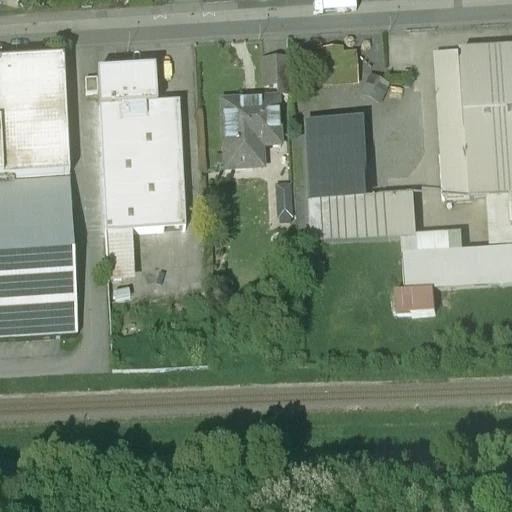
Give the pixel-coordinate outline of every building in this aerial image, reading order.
[(20,0),(0,0),(0,2),(17,9),(20,0)] [(511,51),(460,55),(469,195),(511,192),(511,51)] [(354,56),(341,56),(341,52),(319,54),(319,58),(306,59),(308,92),(356,89),(354,56)] [(460,55),(436,56),(444,197),(469,195),(460,55)] [(0,333),(77,329),(62,61),(0,64),(0,333)] [(288,61),(263,62),(264,87),(277,87),(277,97),(290,97),(288,61)] [(154,76),(96,80),(97,95),(105,232),(184,227),(178,105),(156,106),(154,76)] [(388,87),(369,78),(359,97),(379,106),(388,87)] [(96,80),(84,80),(85,95),(97,95),(96,80)] [(278,101),(249,102),(249,101),(221,102),(225,169),(253,168),(251,143),(280,141),(278,101)] [(412,194),(308,200),(310,241),(400,236),(414,235),(412,194)] [(508,198),(492,199),(496,243),(511,242),(510,223),(511,222),(511,211),(509,212),(508,198)] [(511,244),(442,249),(441,234),(414,235),(400,236),(403,286),(511,279),(511,244)]
